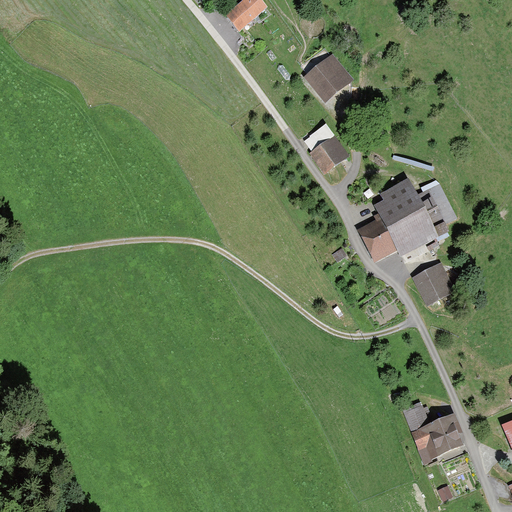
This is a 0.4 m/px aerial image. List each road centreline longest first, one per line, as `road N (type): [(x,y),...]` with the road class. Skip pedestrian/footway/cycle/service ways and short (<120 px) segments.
road 1 (track): [(188,0),(338,199),(358,248),(389,274),(417,317),(498,511)]
road 2 (track): [(0,285),(30,252),(172,237),(213,243),(321,325),(351,336),(417,317)]
